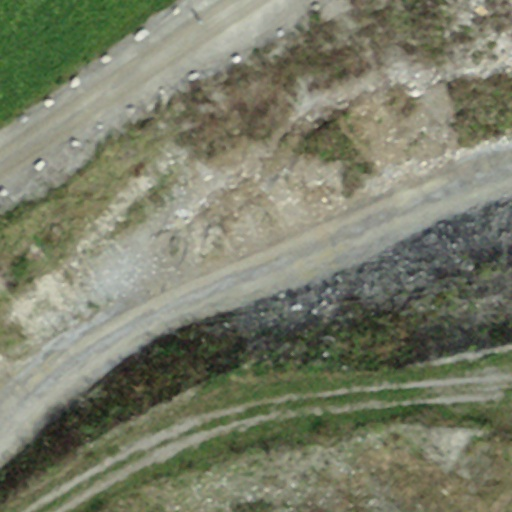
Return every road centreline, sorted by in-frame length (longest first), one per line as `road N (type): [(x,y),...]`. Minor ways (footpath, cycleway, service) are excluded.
road 1 (track): [(49,511),(258,380),(511,303)]
road 2 (track): [(201,0),(111,85),(0,155)]
